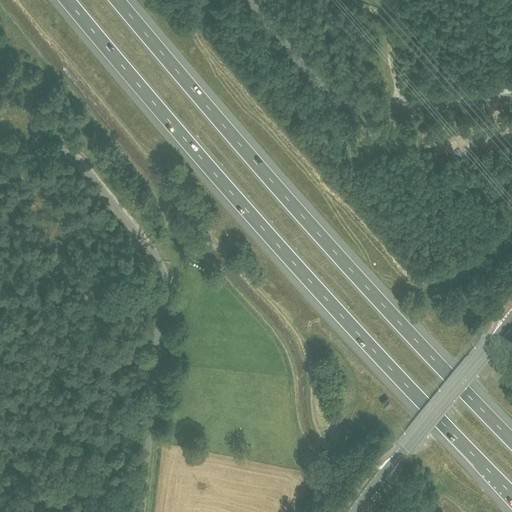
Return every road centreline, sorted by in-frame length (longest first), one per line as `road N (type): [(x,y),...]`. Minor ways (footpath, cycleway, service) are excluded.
road 1 (motorway): [(66,0),(306,278),(511,494)]
road 2 (motorway): [(511,440),(334,252),(118,0)]
road 3 (unclassified): [(142,511),(167,274),(67,152),(56,146),(0,154)]
road 4 (unclassified): [(511,97),(366,111),(309,74),(247,0)]
road 5 (tertiary): [(356,511),(511,317)]
